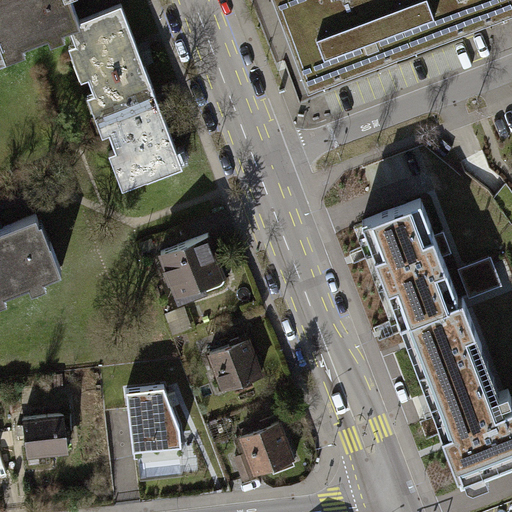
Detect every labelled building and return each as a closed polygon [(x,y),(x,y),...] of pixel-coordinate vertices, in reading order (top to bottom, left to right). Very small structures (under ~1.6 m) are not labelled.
[(0,0),(0,49),(65,25),(123,176),(140,170),(144,178),(179,164),(157,106),(137,55),(117,3),(75,19),(67,0),(0,0)] [(285,0),(315,77),(341,67),(370,56),(365,45),(380,40),(384,51),(476,16),(511,2),(511,0),(364,0),(372,20),(358,25),(348,0),(285,0)] [(416,200),(360,221),(368,243),(375,240),(384,266),(396,296),(389,298),(397,320),(407,316),(439,401),(449,426),(440,429),(458,477),(511,456),(511,402),(492,410),(461,327),(469,324),(459,296),(448,269),(443,271),(416,200)] [(0,291),(57,270),(47,241),(43,242),(32,213),(0,225),(0,291)] [(203,232),(157,250),(176,298),(202,288),(200,282),(220,275),(203,232)] [(485,255),(448,269),(459,296),(496,283),(485,255)] [(193,328),(186,307),(166,314),(174,335),(193,328)] [(206,351),(220,386),(257,373),(243,333),(226,340),(227,343),(206,351)] [(165,380),(127,384),(134,442),(182,437),(180,419),(165,380)] [(60,411),(20,415),(24,451),(64,448),(60,411)] [(290,459),(274,420),(238,434),(253,474),(290,459)]
